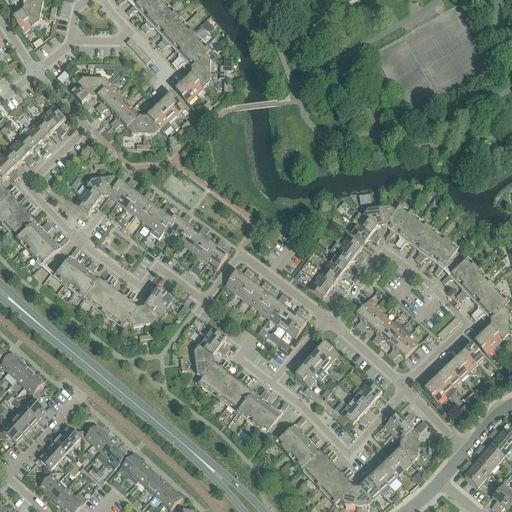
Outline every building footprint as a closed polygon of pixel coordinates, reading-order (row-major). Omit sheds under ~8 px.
[(24,7),(23,10),(41,14),(44,3),(41,0),(33,0),(24,6),(24,7)] [(187,65),(191,70),(205,57),(211,52),(161,0),(142,0),(127,14),(130,17),(135,13),(138,13),(146,22),(146,25),(141,29),(146,35),(151,30),(154,30),(163,39),(163,42),(158,47),(163,52),(168,48),(171,48),(179,57),(179,60),(172,66),(177,72),(184,65),(187,65)] [(33,29),(22,13),(18,16),(15,16),(11,10),(8,12),(23,35),(33,29)] [(22,13),(33,29),(39,25),(41,14),(23,10),(22,13)] [(126,45),(147,66),(151,62),(131,40),(126,45)] [(191,73),(210,74),(210,63),(205,57),(191,70),(192,70),(191,73)] [(224,67),(224,68),(225,68),(225,73),(227,73),(233,73),(233,60),(228,60),(224,60),(224,67)] [(191,77),(204,90),(210,85),(210,74),(191,73),(191,77)] [(184,83),(183,84),(196,98),(204,90),(191,77),(188,80),(184,80),(184,83)] [(90,99),(94,99),(94,80),(83,80),(77,86),(90,99)] [(105,81),(94,80),(94,99),(97,99),(111,86),(105,81)] [(196,98),(183,84),(183,85),(179,85),(179,88),(175,92),(188,105),(196,98)] [(87,102),(90,99),(77,86),(69,93),(88,113),(91,110),(87,106),(87,102)] [(118,94),(111,86),(97,99),(101,103),(101,106),(96,111),(98,113),(118,94)] [(109,111),(112,115),(126,102),(118,94),(98,113),(101,116),(106,111),(109,111)] [(167,100),(163,103),(176,117),(184,109),(172,95),(170,96),(167,96),(167,100)] [(111,126),(113,129),(133,110),(126,102),(112,115),(115,118),(115,122),(111,126)] [(155,111),(168,124),(176,117),(163,103),(160,106),(156,106),(156,110),(155,111)] [(53,109),(45,116),(64,136),(67,134),(62,129),(62,126),(66,122),(53,109)] [(127,131),(141,118),(133,110),(113,129),(116,131),(120,127),(124,127),(127,131)] [(151,115),(148,118),(160,131),(164,135),(172,128),(168,124),(155,111),(151,111),(151,115)] [(45,116),(37,124),(50,137),(53,134),(57,134),(61,139),(64,136),(45,116)] [(144,137),(144,118),(141,118),(127,131),(132,136),(144,137)] [(144,118),(144,137),(155,137),(160,131),(148,118),(147,118),(144,118)] [(37,124),(29,131),(48,151),(51,149),(46,144),(46,141),(50,137),(37,124)] [(29,131),(21,139),(34,152),(38,149),(41,149),(46,154),(48,151),(29,131)] [(21,139),(14,146),(33,166),(35,164),(31,159),(31,155),(34,152),(21,139)] [(14,146),(6,153),(19,167),(22,164),(25,164),(30,169),(33,166),(14,146)] [(6,153),(0,158),(0,162),(17,181),(20,178),(15,174),(15,170),(19,167),(6,153)] [(0,162),(0,178),(3,182),(6,179),(10,179),(14,183),(17,181),(0,162)] [(109,198),(120,183),(114,179),(103,180),(105,199),(109,198)] [(102,199),(105,199),(103,180),(92,182),(87,188),(102,199)] [(109,198),(118,205),(134,183),(131,180),(127,186),(124,186),(120,183),(109,198)] [(118,205),(126,211),(137,196),(134,193),(133,190),(137,185),(134,183),(118,205)] [(99,203),(102,199),(87,188),(81,197),(96,208),(96,207),(100,207),(99,203)] [(0,191),(0,224),(37,263),(39,261),(44,267),(69,242),(66,239),(60,246),(56,246),(48,237),(48,234),(53,229),(48,224),(43,228),(40,228),(32,219),(32,216),(36,212),(31,206),(27,211),(23,211),(15,202),(15,199),(20,194),(15,189),(10,193),(7,193),(3,189),(0,191)] [(126,211),(135,217),(152,195),(149,193),(145,199),(141,199),(137,196),(126,211)] [(135,217),(144,224),(155,209),(151,206),(150,203),(154,198),(152,195),(135,217)] [(95,209),(96,208),(81,197),(74,206),(75,207),(79,209),(82,212),(85,214),(89,217),(92,213),(95,212),(95,209)] [(144,224),(153,231),(169,209),(166,206),(162,212),(159,212),(155,209),(144,224)] [(396,213),(385,228),(389,231),(390,235),(386,240),(389,242),(395,235),(399,239),(400,242),(396,247),(402,252),(406,246),(409,246),(419,253),(419,256),(415,261),(421,266),(425,260),(428,260),(438,267),(438,270),(434,276),(438,278),(457,252),(451,248),(453,245),(400,206),(396,213)] [(381,228),(385,228),(396,213),(390,208),(379,210),(381,228)] [(162,237),(165,234),(164,233),(172,222),(169,219),(168,216),(172,211),(169,209),(153,231),(162,237)] [(378,229),(381,228),(379,210),(368,211),(363,218),(378,229)] [(165,234),(173,240),(189,217),(186,215),(182,221),(179,221),(175,218),(172,222),(164,233),(165,234)] [(173,240),(182,246),(193,231),(189,228),(188,225),(192,220),(189,217),(173,240)] [(375,233),(378,229),(363,218),(356,227),(379,243),(381,240),(375,236),(375,233)] [(376,246),(379,243),(356,227),(350,236),(365,247),(368,242),(371,242),(376,246)] [(182,246),(190,253),(207,230),(204,228),(200,234),(197,234),(193,231),(182,246)] [(190,253),(199,259),(210,244),(206,241),(206,238),(210,233),(207,230),(190,253)] [(348,238),(341,247),(363,264),(365,261),(360,257),(360,253),(363,249),(348,238)] [(199,259),(208,265),(224,243),(221,241),(217,246),(214,247),(210,244),(199,259)] [(224,243),(208,265),(217,272),(228,257),(224,254),(223,251),(227,245),(224,243)] [(341,247),(335,256),(350,267),(353,263),(356,262),(361,266),(363,264),(341,247)] [(127,324),(138,309),(133,305),(133,302),(137,297),(131,292),(127,298),(124,298),(114,291),(113,288),(117,283),(112,278),(108,284),(104,284),(95,277),(94,274),(98,268),(92,264),(88,269),(85,270),(75,263),(75,259),(80,252),(77,249),(69,261),(65,258),(52,275),(62,282),(61,284),(123,331),(127,324)] [(335,256),(328,264),(350,281),(353,278),(347,274),(347,271),(350,267),(335,256)] [(368,282),(373,286),(391,262),(386,258),(368,282)] [(504,309),(510,304),(473,265),(471,267),(466,261),(442,284),(445,287),(450,282),(453,282),(462,291),(462,294),(457,299),(462,304),(467,300),(470,300),(478,308),(478,312),(473,316),(478,322),(483,317),(486,317),(490,321),(504,309)] [(350,281),(328,264),(322,273),(337,284),(340,280),(343,280),(348,284),(350,281)] [(225,288),(234,295),(251,273),(248,271),(244,276),(241,277),(236,273),(225,288)] [(234,295),(243,301),(254,287),(250,284),(250,280),(254,275),(251,273),(234,295)] [(322,273),(315,282),(338,298),(340,295),(334,291),(334,288),(337,284),(322,273)] [(338,298),(315,282),(309,291),(324,302),(327,298),(330,297),(335,301),(338,298)] [(243,301),(252,308),(268,286),(265,284),(261,289),(258,289),(254,287),(243,301)] [(252,308),(260,314),(271,299),(268,297),(267,293),(271,288),(268,286),(252,308)] [(144,294),(166,310),(173,301),(158,290),(155,294),(152,295),(146,291),(144,294)] [(148,304),(145,308),(160,319),(166,310),(144,294),(142,297),(148,301),(148,304)] [(275,302),(271,299),(260,314),(269,321),(285,299),(282,296),(278,302),(275,302)] [(269,321),(278,327),(289,312),(285,309),(284,306),(288,301),(285,299),(269,321)] [(356,329),(359,331),(377,311),(368,303),(356,317),(360,321),(360,324),(356,329)] [(145,308),(142,309),(144,327),(155,325),(160,319),(145,308)] [(138,309),(127,324),(133,329),(144,327),(142,309),(138,309)] [(278,327),(286,334),(303,311),(300,309),(296,315),(293,315),(289,312),(278,327)] [(491,322),(491,325),(509,325),(509,314),(504,309),(490,321),(491,322)] [(303,311),(286,334),(296,340),(307,325),(302,322),(302,319),(306,314),(303,311)] [(369,329),(373,332),(385,318),(377,311),(359,331),(361,334),(366,329),(369,329)] [(372,343),(375,346),(393,325),(385,318),(373,332),(376,335),(376,338),(372,343)] [(456,320),(437,337),(442,342),(460,324),(456,320)] [(385,343),(389,346),(401,332),(393,325),(375,346),(377,348),(382,343),(385,343)] [(490,328),(503,342),(509,337),(509,325),(491,325),(490,328)] [(479,327),(476,329),(495,349),(503,342),(490,328),(487,332),(484,332),(479,327)] [(495,349),(476,329),(474,332),(478,337),(478,340),(474,344),(487,357),(495,349)] [(212,330),(205,339),(227,355),(229,352),(224,348),(223,345),(227,341),(212,330)] [(388,358),(391,360),(409,339),(401,332),(389,346),(392,349),(393,353),(388,358)] [(425,342),(430,347),(435,342),(429,337),(425,342)] [(205,339),(198,348),(213,359),(216,355),(220,354),(225,358),(227,355),(205,339)] [(409,339),(391,360),(394,362),(398,357),(401,357),(405,361),(418,347),(409,339)] [(313,344),(310,347),(331,365),(339,356),(325,344),(321,348),(318,348),(313,344)] [(458,347),(477,367),(485,359),(472,346),(468,349),(465,349),(460,345),(458,347)] [(313,357),(310,361),(324,373),(331,365),(310,347),(308,349),(313,354),(313,357)] [(456,361),(469,375),(477,367),(458,347),(455,350),(460,354),(459,358),(456,361)] [(194,354),(195,365),(214,362),(213,359),(198,348),(194,354)] [(20,362),(12,355),(0,368),(9,375),(20,362)] [(442,362),(461,382),(469,375),(456,361),(453,364),(449,364),(445,359),(442,362)] [(299,360),(296,363),(317,381),(320,384),(327,376),(324,373),(310,361),(307,364),(304,365),(299,360)] [(28,369),(20,362),(9,375),(17,382),(28,369)] [(197,376),(203,380),(203,381),(214,366),(214,362),(195,365),(197,376)] [(461,382),(442,362),(439,365),(444,369),(444,373),(440,376),(453,389),(461,382)] [(203,381),(203,380),(198,386),(261,433),(262,430),(268,435),(289,407),(286,404),(280,412),(277,412),(267,405),(267,402),(271,396),(265,392),(261,397),(258,398),(248,391),(248,387),(252,382),(246,378),(242,383),(238,383),(229,376),(228,373),(232,368),(226,363),(223,369),(219,369),(214,366),(203,381)] [(317,381),(296,363),(294,366),(299,370),(299,373),(295,377),(308,389),(309,390),(317,381)] [(17,382),(25,390),(36,377),(28,369),(17,382)] [(453,389),(440,376),(437,379),(434,379),(429,374),(426,377),(445,397),(453,389)] [(33,397),(33,399),(40,399),(40,394),(38,392),(45,384),(36,377),(25,390),(33,397)] [(445,397),(426,377),(424,379),(428,384),(428,387),(424,391),(437,405),(445,397)] [(368,383),(361,391),(382,410),(384,407),(379,403),(379,399),(382,395),(368,383)] [(374,408),(379,412),(382,410),(361,391),(354,400),(368,412),(371,408),(374,408)] [(464,401),(467,404),(475,397),(472,394),(464,401)] [(33,401),(26,410),(39,421),(46,413),(39,406),(40,404),(40,399),(33,399),(33,401)] [(368,412),(354,400),(347,408),(367,426),(370,423),(365,419),(364,415),(368,412)] [(367,426),(347,408),(339,416),(340,417),(353,428),(356,425),(360,424),(365,429),(367,426)] [(26,410),(18,418),(31,429),(39,421),(26,410)] [(385,428),(392,437),(412,418),(410,415),(405,420),(402,419),(398,415),(385,428)] [(18,418),(11,426),(24,437),(31,429),(18,418)] [(392,437),(400,444),(413,432),(410,428),(410,425),(415,420),(412,418),(392,437)] [(335,507),(340,502),(340,501),(353,488),(349,484),(349,481),(354,476),(349,471),(344,476),(341,475),(333,467),(333,463),(338,459),(333,454),(328,458),(324,458),(316,449),(316,446),(321,441),(316,436),(311,441),(308,441),(300,432),(300,429),(306,422),(304,419),(293,429),(290,425),(275,440),(283,449),(281,451),(335,507)] [(4,434),(1,434),(2,441),(7,441),(9,439),(17,446),(24,437),(11,426),(4,434)] [(88,432),(82,433),(83,440),(85,440),(93,447),(105,434),(97,427),(90,434),(88,432)] [(75,435),(68,428),(60,436),(73,448),(81,440),(83,440),(82,433),(77,433),(75,435)] [(495,431),(492,435),(511,451),(511,437),(507,433),(505,432),(501,436),(495,431)] [(400,445),(400,448),(418,448),(419,437),(413,432),(400,444),(400,445)] [(113,441),(105,434),(93,447),(101,454),(113,441)] [(495,444),(492,448),(504,459),(511,451),(492,435),(489,439),(495,444)] [(73,448),(60,436),(53,444),(66,456),(73,448)] [(121,449),(113,441),(101,454),(109,462),(121,449)] [(46,452),(59,464),(66,456),(53,444),(46,452)] [(482,447),(479,450),(498,466),(504,459),(492,448),(488,452),(482,447)] [(400,452),(412,465),(418,459),(418,448),(400,448),(400,451),(400,452)] [(109,462),(105,466),(108,469),(112,465),(117,469),(129,456),(121,449),(109,462)] [(482,459),(478,463),(491,474),(498,466),(479,450),(476,454),(482,459)] [(44,470),(44,475),(51,475),(51,472),(59,464),(46,452),(38,461),(46,468),(44,470)] [(412,465),(400,452),(396,455),(392,455),(392,459),(405,472),(412,465)] [(123,469),(119,472),(128,480),(131,476),(143,463),(134,456),(123,469)] [(378,460),(397,480),(405,472),(392,459),(389,462),(385,462),(380,457),(378,460)] [(397,480),(378,460),(375,462),(380,467),(380,470),(376,474),(389,487),(397,480)] [(469,462),(466,466),(485,482),(491,474),(478,463),(475,467),(469,462)] [(131,476),(128,480),(136,487),(139,483),(151,470),(143,463),(131,476)] [(485,482),(466,466),(463,470),(469,475),(465,479),(478,490),(485,482)] [(147,491),(159,478),(151,470),(139,483),(147,491)] [(365,472),(362,475),(381,495),(384,497),(391,490),(389,487),(383,481),(376,474),(373,477),(369,477),(365,472)] [(39,490),(48,497),(60,484),(51,477),(51,475),(44,475),(44,480),(46,482),(39,490)] [(381,495),(362,475),(359,477),(364,482),(364,485),(360,489),(373,502),(381,495)] [(155,498),(167,485),(159,478),(147,491),(155,498)] [(48,497),(56,504),(68,491),(60,484),(48,497)] [(155,498),(163,505),(175,492),(167,485),(155,498)] [(492,510),(494,511),(496,511),(511,494),(503,487),(492,500),(497,503),(492,510)] [(345,507),(356,507),(357,489),(353,489),(353,488),(340,501),(340,502),(345,507)] [(357,489),(356,507),(367,508),(373,502),(360,489),(357,489)] [(64,511),(76,499),(68,491),(56,504),(64,511)] [(175,492),(163,505),(170,511),(171,511),(176,507),(183,500),(175,492)] [(502,511),(505,510),(507,511),(509,511),(511,509),(511,493),(511,494),(496,511),(502,511)] [(76,499),(64,511),(78,511),(84,506),(76,499)]
